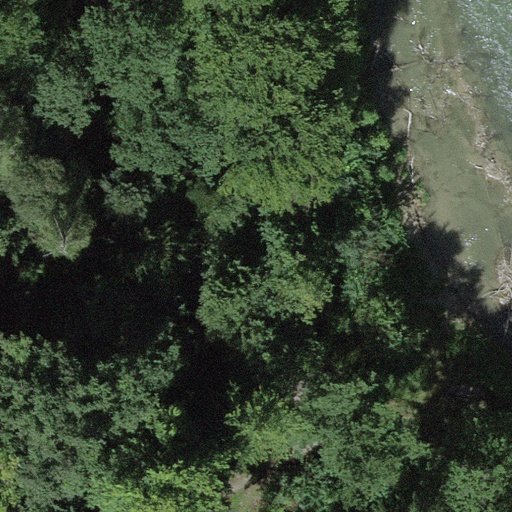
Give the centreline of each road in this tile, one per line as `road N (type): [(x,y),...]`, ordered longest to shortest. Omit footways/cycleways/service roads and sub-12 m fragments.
road 1 (track): [(500,511),(454,449),(372,424),(290,436),(187,499)]
road 2 (track): [(26,0),(19,126)]
